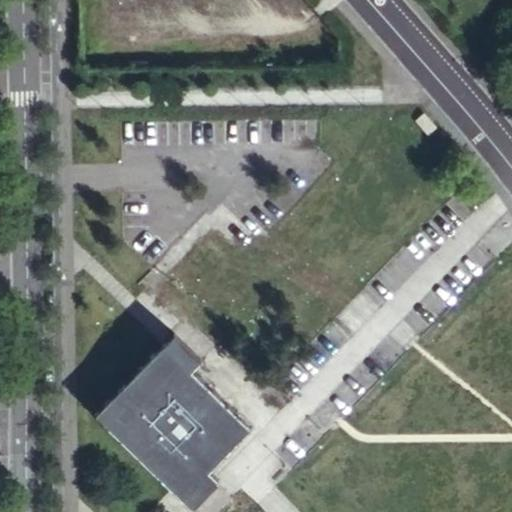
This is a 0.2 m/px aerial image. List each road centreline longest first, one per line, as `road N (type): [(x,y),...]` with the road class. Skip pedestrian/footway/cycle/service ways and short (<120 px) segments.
road 1 (tertiary): [(26,0),(28,511)]
road 2 (residential): [(367,0),(511,166)]
